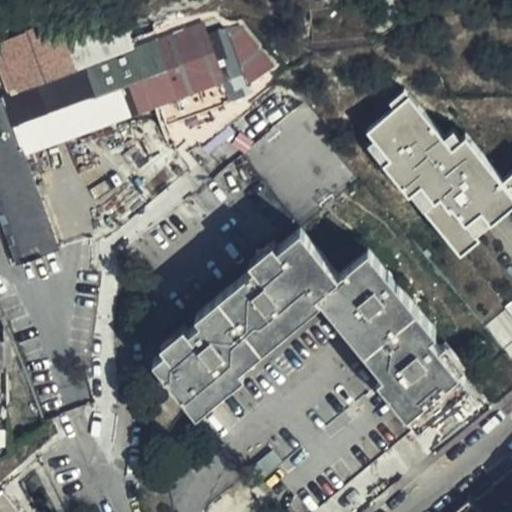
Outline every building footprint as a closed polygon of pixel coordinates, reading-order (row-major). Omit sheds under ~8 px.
[(20,159),(220,82),(199,27),(0,103),(0,229),(14,265),(54,250),(20,159)] [(188,406),(196,416),(234,383),(228,376),(319,297),(382,371),(374,378),(416,425),(467,381),(427,335),(432,329),(365,250),(336,276),(296,230),(194,318),(198,323),(152,364),(188,406)] [(511,338),(511,257),(470,292),(511,338)] [(234,383),(196,416),(206,429),(278,511),(314,511),(416,425),(374,378),(382,371),(319,297),(228,376),(234,383)] [(196,416),(188,406),(182,412),(201,433),(206,429),(196,416)] [(477,511),(511,511),(511,473),(473,507),(477,511)] [(17,511),(1,493),(0,493),(0,511),(17,511)] [(477,511),(473,507),(469,503),(457,511),(477,511)]
